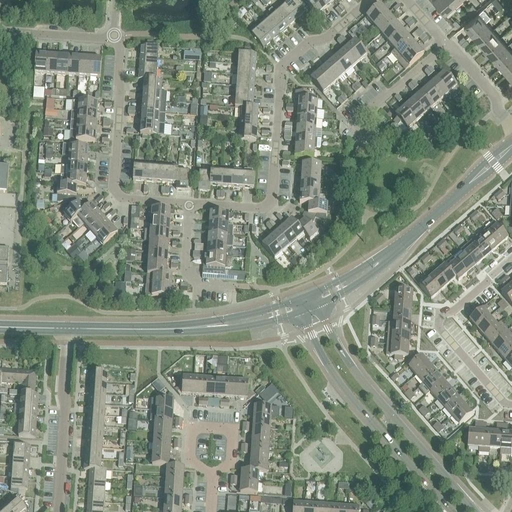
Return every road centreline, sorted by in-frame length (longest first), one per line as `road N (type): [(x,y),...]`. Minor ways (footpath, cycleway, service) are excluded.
road 1 (residential): [(189,203),(271,202),(278,71),(371,0)]
road 2 (tertiary): [(473,511),(356,374),(319,302)]
road 3 (tertiary): [(299,311),(332,376),(451,511)]
road 4 (residential): [(189,203),(122,198),(114,186),(121,44),(114,37)]
road 5 (residential): [(511,258),(439,326),(511,406)]
road 6 (residential): [(68,329),(59,511)]
road 7 (tertiary): [(142,329),(234,329),(299,311)]
road 8 (tertiary): [(294,299),(142,329)]
road 9 (residential): [(212,474),(231,461),(232,430),(192,427),(191,461)]
road 10 (residential): [(235,286),(201,283),(187,272),(189,203)]
